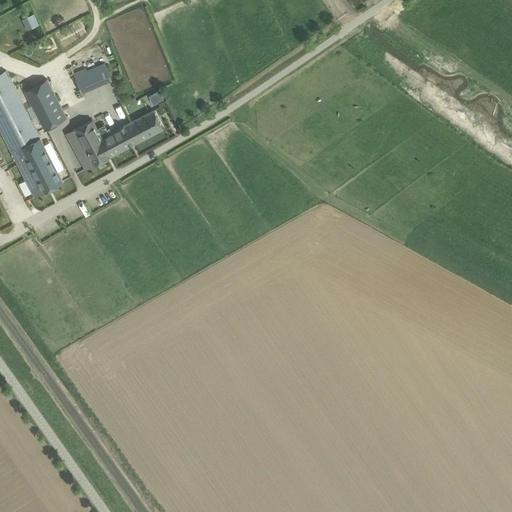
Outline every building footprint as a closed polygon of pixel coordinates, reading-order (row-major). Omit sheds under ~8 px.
[(32,15),(24,19),(26,25),(35,20),(32,15)] [(75,75),(82,92),(112,79),(105,63),(75,75)] [(0,74),(0,127),(35,196),(63,182),(26,110),(5,71),(0,74)] [(67,117),(47,79),(25,90),(45,128),(46,128),(43,123),(50,120),(52,125),(67,117)] [(160,91),(150,95),(153,102),(163,98),(160,91)] [(66,133),(81,160),(86,169),(111,156),(164,127),(154,109),(101,137),(92,120),(66,133)]
